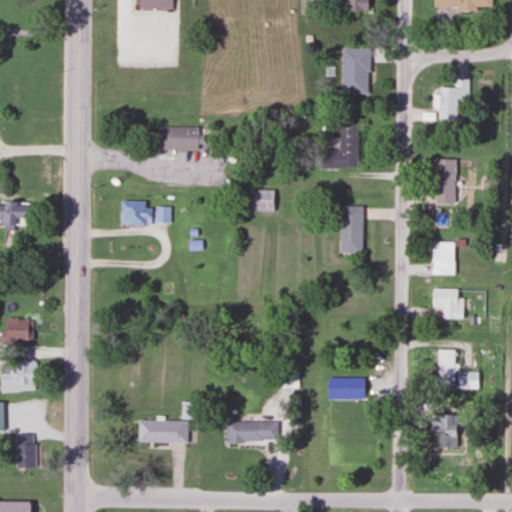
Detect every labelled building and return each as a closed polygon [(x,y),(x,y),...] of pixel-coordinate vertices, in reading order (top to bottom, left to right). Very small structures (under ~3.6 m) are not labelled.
[(11,0),(11,24),(35,24),(34,0),(11,0)] [(170,9),(169,0),(135,0),(135,9),(170,9)] [(366,12),(366,0),(342,0),(342,12),(366,12)] [(490,9),(490,0),(431,0),(432,9),(490,9)] [(340,94),(367,94),(367,48),(340,48),(340,94)] [(453,88),(437,88),(437,119),(456,119),(456,100),(468,100),(468,79),(453,79),(453,88)] [(319,168),(356,168),(357,124),(337,124),(337,151),(319,150),(319,168)] [(196,127),(156,127),(156,151),(196,151),(196,127)] [(433,204),(453,204),(453,159),(433,159),(433,204)] [(274,212),(274,191),(244,191),(244,212),(274,212)] [(118,225),(149,225),(149,202),(118,202),(118,225)] [(26,206),(0,203),(0,220),(1,221),(0,228),(24,229),(26,206)] [(338,252),(360,252),(360,206),(338,206),(338,252)] [(169,207),(153,207),(153,224),(169,224),(169,207)] [(452,241),(430,241),(430,275),(452,275),(452,241)] [(461,318),(461,297),(456,297),(456,288),(430,288),(430,307),(440,307),(440,318),(461,318)] [(32,338),(32,318),(3,318),(3,338),(32,338)] [(453,349),(436,349),(436,384),(453,384),(453,349)] [(0,391),(35,391),(35,361),(10,361),(10,374),(0,373),(0,391)] [(298,370),(277,370),(277,389),(298,389),(298,370)] [(477,372),(455,372),(455,389),(477,389),(477,372)] [(326,400),(364,400),(364,377),(326,377),(326,400)] [(456,414),(429,413),(429,447),(456,447),(456,414)] [(136,442),(186,442),(186,421),(136,421),(136,442)] [(274,421),(224,421),(224,441),(274,441),(274,421)] [(14,467),(33,467),(33,434),(14,434),(14,467)] [(0,511),(0,499),(30,500),(30,511),(0,511)]
